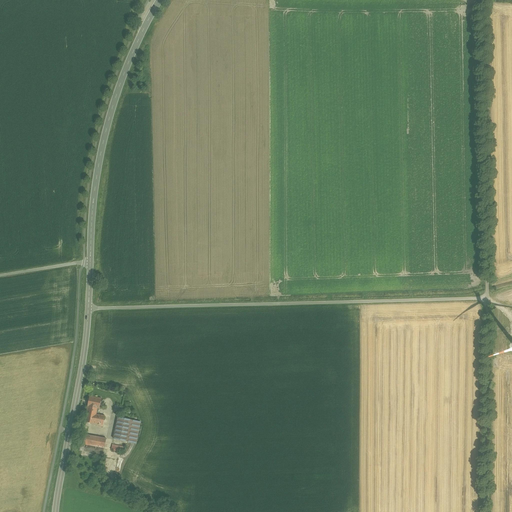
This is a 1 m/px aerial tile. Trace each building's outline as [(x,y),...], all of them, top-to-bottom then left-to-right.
[(101,399),(90,397),(88,406),(85,422),(94,424),(103,425),(105,416),(96,414),(97,413),(98,413),(101,399)] [(131,420),(118,417),(113,439),(126,442),(131,420)] [(140,422),(131,420),(126,442),(136,444),(140,422)] [(106,439),(83,434),(81,444),(104,448),(106,439)] [(104,448),(81,444),(79,450),(103,455),(104,448)]
